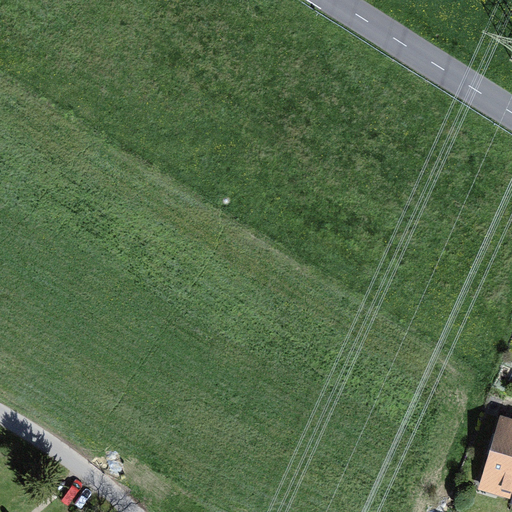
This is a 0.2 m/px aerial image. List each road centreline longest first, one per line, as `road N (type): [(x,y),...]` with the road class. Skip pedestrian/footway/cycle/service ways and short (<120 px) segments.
road 1 (secondary): [(511,113),(331,0)]
road 2 (unclassified): [(131,511),(79,467),(0,418)]
